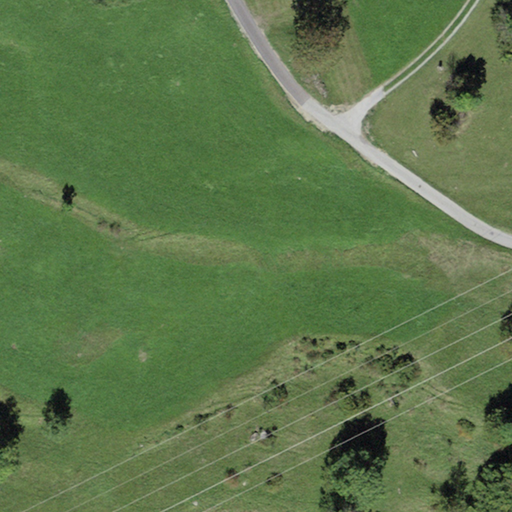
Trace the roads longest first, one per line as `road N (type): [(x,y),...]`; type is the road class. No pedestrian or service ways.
road 1 (unclassified): [(234,0),(303,100),(477,226),(511,242)]
road 2 (track): [(339,127),(420,63),(473,0)]
